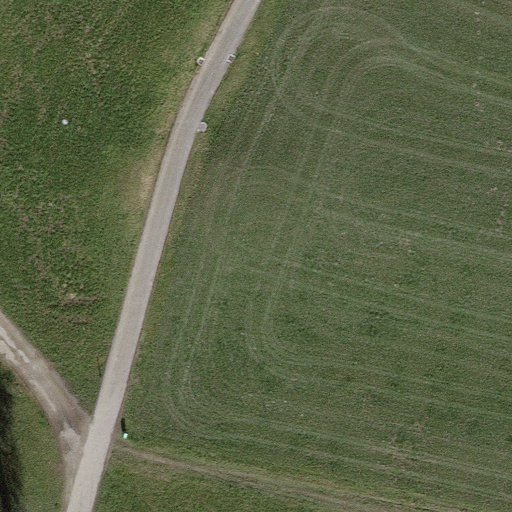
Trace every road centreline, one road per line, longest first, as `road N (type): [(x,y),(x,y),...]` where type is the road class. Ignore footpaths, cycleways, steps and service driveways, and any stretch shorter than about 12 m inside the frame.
road 1 (track): [(78,511),(189,113),(250,0)]
road 2 (track): [(93,456),(369,511)]
road 3 (track): [(93,456),(0,330)]
